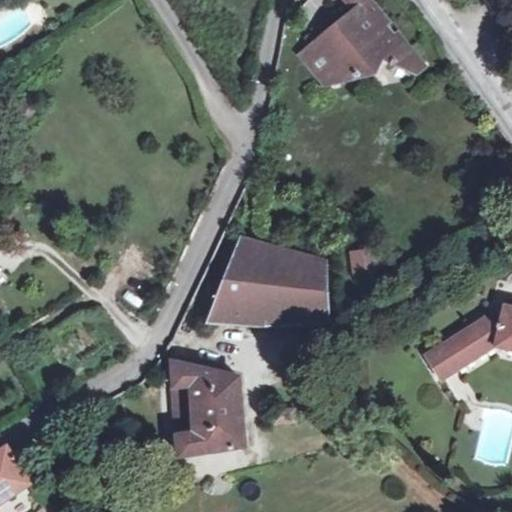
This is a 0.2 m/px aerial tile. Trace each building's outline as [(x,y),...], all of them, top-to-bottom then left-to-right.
[(342,0),(351,11),(333,26),(337,32),(302,61),(324,89),(355,81),(358,70),(379,54),(385,58),(390,47),(393,50),(397,51),(391,58),(395,62),(397,60),(419,70),(427,64),(399,31),(395,35),(388,26),(391,22),(373,0),(342,0)] [(337,32),(333,26),(297,54),(302,61),(337,32)] [(358,70),(355,81),(377,75),(385,58),(379,54),(358,70)] [(326,268),(292,270),(290,256),(244,242),(213,317),(219,320),(263,324),(327,319),(326,268)] [(353,276),(377,271),(372,247),(348,252),(353,276)] [(511,350),(511,311),(510,317),(497,313),(431,355),(448,383),(503,348),(511,350)] [(181,456),(244,448),(237,377),(170,363),(173,388),(189,387),(194,435),(178,436),(181,456)] [(274,426),(297,423),(295,408),(272,411),(274,426)] [(8,453),(6,450),(0,453),(0,504),(34,480),(12,451),(8,453)]
